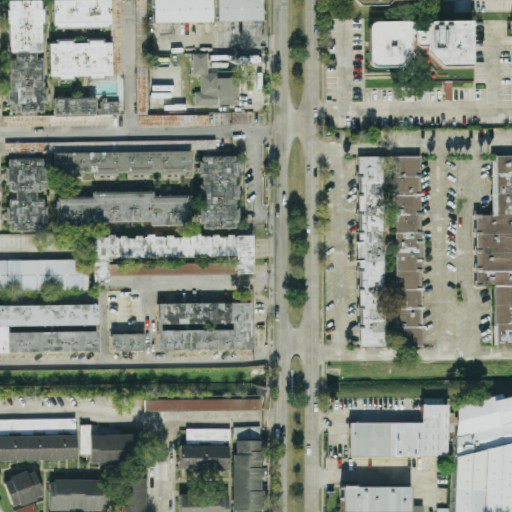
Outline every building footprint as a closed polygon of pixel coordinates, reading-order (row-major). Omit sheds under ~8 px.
[(8,0),(8,57),(7,113),(46,113),(46,88),(42,88),(43,60),(36,60),(36,53),(42,53),(42,1),(8,0)] [(52,0),(53,28),(111,27),(110,0),(153,0),(154,23),(213,22),(212,0),(218,0),(218,21),(262,20),(261,0),(52,0)] [(111,42),(49,42),(49,77),(111,78),(111,42)] [(237,71),(207,72),(207,53),(192,54),(192,74),(199,74),(200,92),(194,92),(194,106),(238,105),(237,71)] [(112,125),(112,116),(119,116),(119,98),(55,99),(55,126),(112,125)] [(190,151),(65,152),(65,143),(5,143),(5,153),(53,153),(53,175),(161,174),(190,174),(190,151)] [(199,228),(237,228),(237,156),(199,156),(199,228)] [(421,347),(420,156),(357,156),(358,347),(421,347)] [(494,345),(511,345),(511,156),(491,156),(491,215),(475,215),(475,286),(494,286),(494,345)] [(44,232),(45,195),(44,195),(45,159),(6,159),(6,196),(6,231),(44,232)] [(150,221),(150,226),(189,225),(188,196),(153,196),(153,191),(91,192),(91,197),(56,197),(56,227),(94,227),(94,222),(150,221)] [(92,237),(92,283),(108,283),(108,261),(122,261),(122,274),(128,273),(128,263),(123,263),(123,257),(236,257),(236,274),(252,274),(252,235),(92,237)] [(215,275),(215,263),(207,263),(207,262),(170,262),(170,258),(152,257),(152,263),(139,263),(139,274),(215,275)] [(0,260),(0,290),(88,290),(87,260),(0,260)] [(158,351),(250,349),(249,302),(157,304),(158,351)] [(0,306),(0,353),(98,352),(98,332),(8,333),(8,327),(98,326),(97,305),(0,306)] [(111,334),(111,352),(144,351),(143,333),(111,334)] [(452,511),(511,511),(511,396),(507,398),(502,398),(493,401),(492,396),(480,400),(476,400),(465,404),(456,403),(452,511)] [(260,411),(260,398),(144,400),(144,412),(260,411)] [(420,423),(348,423),(349,458),(446,457),(445,404),(419,405),(420,423)] [(75,419),(0,420),(0,461),(76,460),(75,419)] [(79,455),(89,455),(89,466),(136,466),(136,434),(90,434),(90,425),(79,425),(79,455)] [(229,429),(186,428),(185,445),(179,445),(178,470),(228,471),(229,429)] [(264,441),(233,441),(232,511),(261,511),(261,479),(263,479),(264,441)] [(3,480),(11,507),(43,498),(34,471),(3,480)] [(145,511),(145,478),(118,478),(117,511),(145,511)] [(48,511),(109,510),(108,480),(48,481),(48,511)] [(341,511),(409,511),(409,487),(341,487),(341,511)] [(178,494),(178,511),(227,511),(227,493),(178,494)] [(14,511),(36,511),(34,503),(14,511)]
